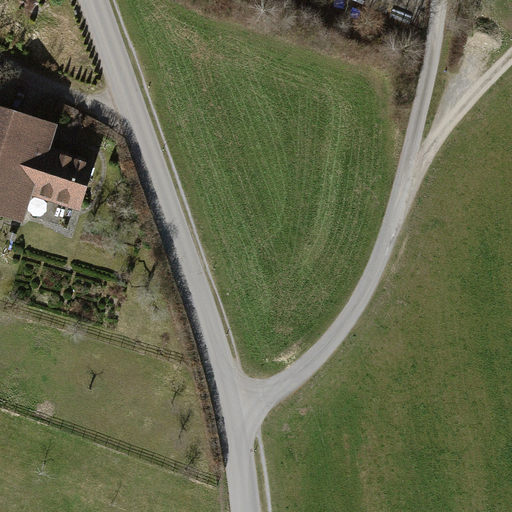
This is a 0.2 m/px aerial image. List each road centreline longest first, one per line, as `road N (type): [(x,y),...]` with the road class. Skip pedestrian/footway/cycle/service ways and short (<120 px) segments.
road 1 (unclassified): [(94,0),(241,425),(250,511)]
road 2 (track): [(241,425),(331,348),(386,253),(414,162),(511,59)]
road 3 (track): [(414,162),(439,0)]
